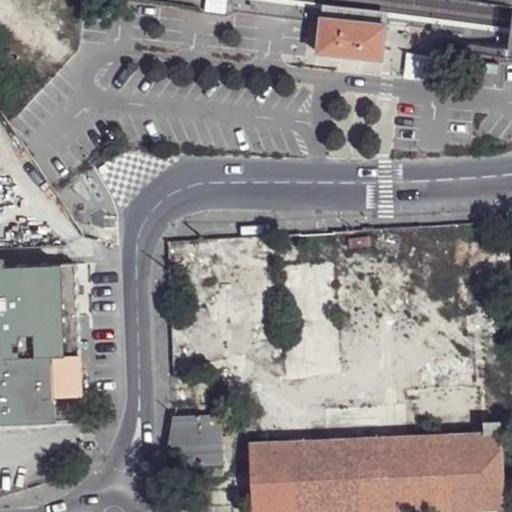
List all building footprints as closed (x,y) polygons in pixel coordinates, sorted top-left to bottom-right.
[(226,0),(205,0),(204,12),(225,15),(226,0)] [(323,4),(322,18),(387,24),(388,12),(323,4)] [(322,18),(318,53),(349,57),(383,60),(387,24),(322,18)] [(404,52),(401,78),(447,83),(450,57),(404,52)] [(505,63),(480,60),(477,85),(502,88),(505,63)] [(437,236),(441,323),(508,320),(503,232),(437,236)] [(282,263),(287,369),(336,366),(331,260),(282,263)] [(0,423),(54,422),(53,394),(82,394),(77,263),(0,266),(0,423)] [(484,406),(511,405),(511,327),(483,328),(484,406)] [(405,396),(406,424),(482,420),(481,392),(405,396)] [(169,451),(169,465),(223,463),(222,414),(175,416),(174,416),(169,451)] [(485,432),(501,432),(500,421),(485,422),(485,432)] [(252,442),(256,511),(436,511),(504,509),(501,432),(485,432),(252,442)]
